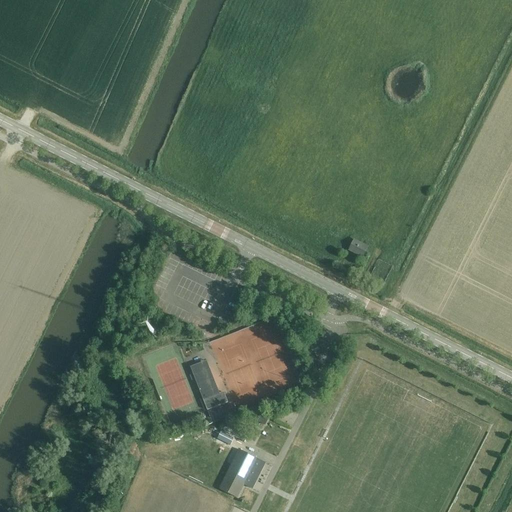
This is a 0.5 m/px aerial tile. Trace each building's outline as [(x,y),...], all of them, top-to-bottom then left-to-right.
[(362,258),(368,248),(354,240),(349,251),(362,258)] [(148,332),(157,328),(155,323),(145,327),(148,332)] [(165,375),(176,372),(172,357),(152,362),(161,393),(174,389),(171,376),(166,377),(165,375)] [(191,369),(204,401),(208,411),(228,403),(224,393),(219,395),(217,390),(213,392),(202,364),(191,369)] [(262,413),(257,422),(264,425),(268,416),(262,413)] [(235,437),(222,431),(218,439),(231,446),(235,437)] [(221,487),(220,489),(238,498),(257,459),(239,450),(232,465),(221,487)]
